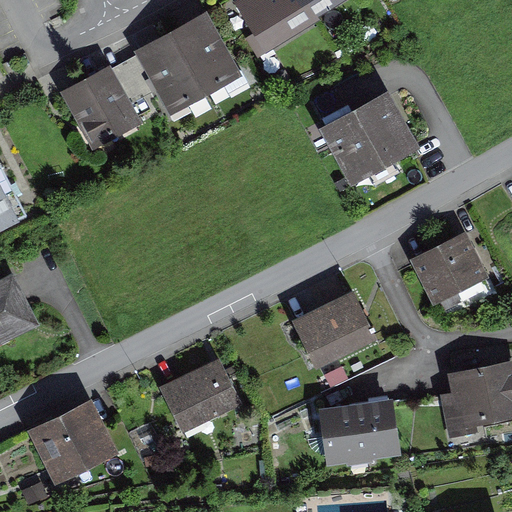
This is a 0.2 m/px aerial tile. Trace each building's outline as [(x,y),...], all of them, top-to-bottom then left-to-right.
[(235,0),(265,46),(312,16),(301,0),(235,0)] [(301,0),(312,16),(336,0),(301,0)] [(208,11),(172,30),(209,100),(246,80),(208,11)] [(172,30),(134,50),(171,120),(209,100),(172,30)] [(109,68),(66,89),(94,145),(137,124),(109,68)] [(387,95),(329,127),(355,174),(413,142),(387,95)] [(0,225),(21,214),(0,173),(0,225)] [(419,256),(439,297),(490,272),(469,231),(419,256)] [(12,276),(0,281),(0,335),(32,320),(12,276)] [(372,336),(353,295),(300,320),(320,361),(372,336)] [(511,362),(457,375),(469,423),(511,412),(511,362)] [(186,424),(234,400),(216,363),(167,388),(186,424)] [(330,409),(337,461),(402,451),(394,400),(330,409)] [(88,404),(34,430),(56,475),(110,449),(88,404)]
